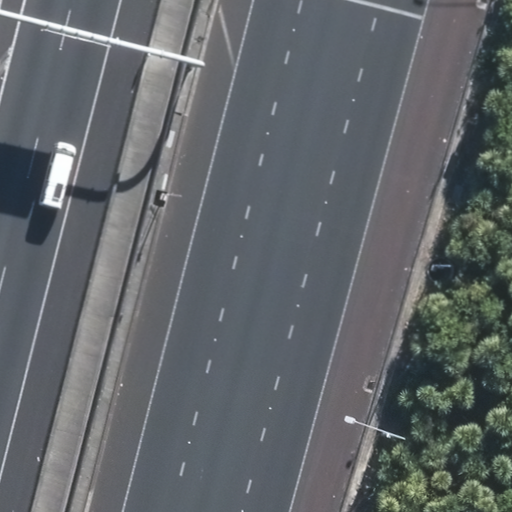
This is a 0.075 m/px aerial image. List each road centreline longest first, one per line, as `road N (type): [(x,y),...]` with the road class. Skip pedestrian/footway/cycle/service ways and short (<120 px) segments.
road 1 (motorway): [(329,0),(198,511)]
road 2 (motorway): [(0,271),(71,0)]
